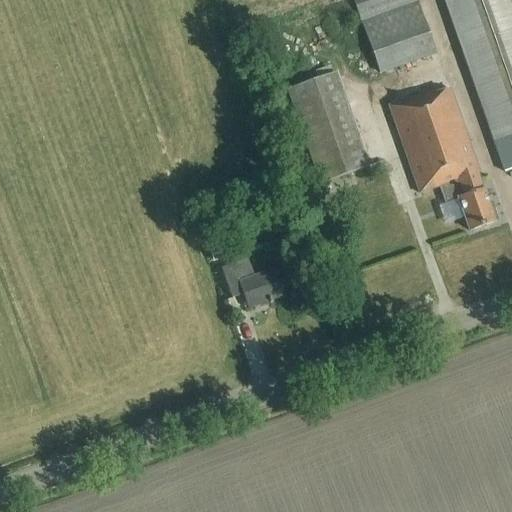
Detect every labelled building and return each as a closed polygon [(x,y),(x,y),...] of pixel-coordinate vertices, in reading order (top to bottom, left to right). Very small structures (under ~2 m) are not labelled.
[(353,0),(380,75),(435,55),(415,0),(353,0)] [(511,0),(445,0),(505,173),(511,170),(511,0)] [(320,184),(365,169),(334,75),(288,91),(320,184)] [(483,189),(477,173),(478,172),(448,87),(389,107),(420,195),(439,188),(445,205),(458,200),(469,232),(495,223),(483,189)] [(220,225),(199,231),(204,246),(225,240),(220,225)] [(254,277),(248,260),(221,270),(232,300),(244,296),(249,309),(284,296),(274,270),(254,277)]
